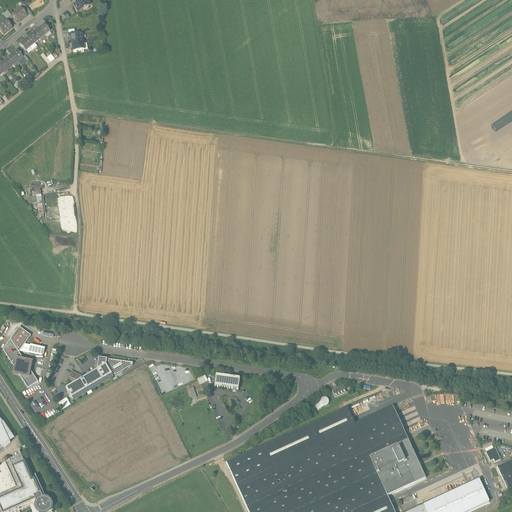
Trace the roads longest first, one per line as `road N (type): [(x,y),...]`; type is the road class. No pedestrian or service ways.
road 1 (track): [(0,303),(511,374)]
road 2 (track): [(511,171),(73,111)]
road 3 (track): [(74,312),(80,226),(63,56)]
road 4 (unclassified): [(308,387),(301,377),(72,344)]
road 5 (unclassified): [(308,387),(237,442),(101,511)]
road 6 (tertiary): [(0,380),(83,511)]
road 7 (track): [(338,147),(312,0)]
